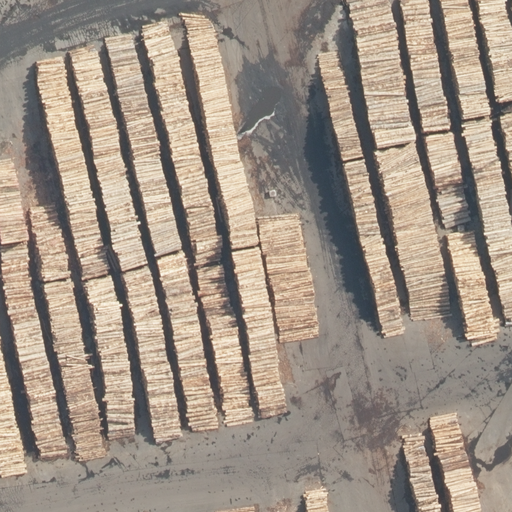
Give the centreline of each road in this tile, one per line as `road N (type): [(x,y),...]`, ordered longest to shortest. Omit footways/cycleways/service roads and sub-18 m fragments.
road 1 (unknown): [(315,511),(387,390),(511,273)]
road 2 (unknown): [(115,0),(0,160)]
